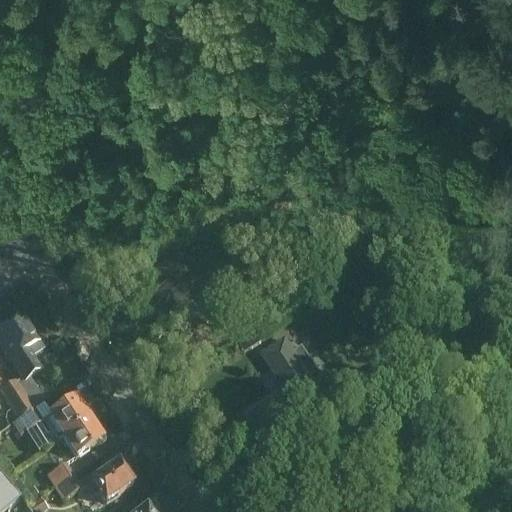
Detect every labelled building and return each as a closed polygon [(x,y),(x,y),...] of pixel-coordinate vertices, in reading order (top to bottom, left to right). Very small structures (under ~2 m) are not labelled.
[(180,345),(206,323),(181,294),(207,272),(185,247),(155,273),(167,286),(145,305),(180,345)] [(22,320),(0,335),(0,348),(23,383),(17,387),(34,412),(44,405),(42,402),(29,382),(41,375),(32,361),(44,353),(39,346),(22,320)] [(255,335),(244,342),(250,351),(260,343),(255,335)] [(286,395),(254,415),(269,437),(314,408),(323,402),(308,380),(317,375),(301,350),(292,355),(284,344),(278,348),(262,358),(286,395)] [(15,384),(0,394),(0,396),(18,423),(11,427),(33,412),(34,412),(17,387),(15,384)] [(62,441),(63,441),(90,423),(76,402),(42,425),(34,412),(33,412),(11,427),(19,440),(33,431),(46,451),(62,441)] [(103,442),(90,423),(63,441),(76,460),(103,442)] [(254,456),(272,455),(271,443),(253,444),(254,456)] [(46,480),(55,493),(74,480),(66,467),(46,480)] [(92,486),(84,490),(91,500),(98,495),(99,496),(106,507),(133,489),(119,467),(92,485),(92,486)] [(0,479),(0,511),(10,511),(20,504),(0,479)] [(81,492),(74,480),(55,493),(62,504),(81,492)] [(31,508),(40,502),(33,491),(24,498),(31,508)] [(31,508),(27,511),(47,511),(40,502),(31,508)]
